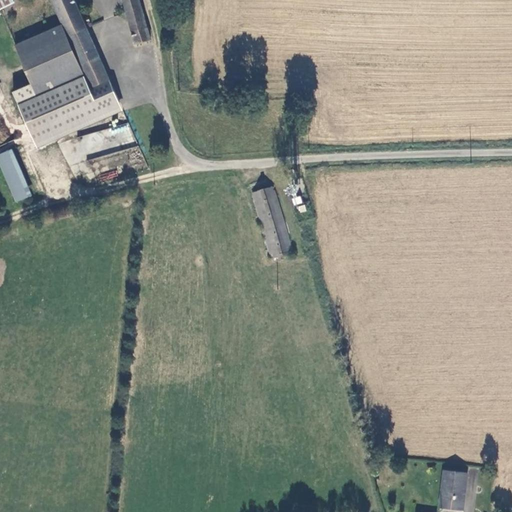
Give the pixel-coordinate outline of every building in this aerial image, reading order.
[(66,30),(84,22),(74,0),(52,0),(62,20),(66,30)] [(150,38),(138,0),(120,0),(134,43),(150,38)] [(31,80),(12,88),(33,135),(118,98),(84,22),(66,30),(62,20),(14,41),(31,80)] [(7,146),(0,149),(0,160),(16,197),(27,192),(7,146)] [(254,188),(253,189),(271,249),(273,249),(273,252),(293,246),(292,243),(293,243),(275,182),(274,182),(273,180),(253,186),(254,188)] [(303,196),(301,190),(294,192),(296,198),(303,196)] [(368,463),(367,473),(376,473),(376,463),(368,463)] [(439,470),(438,508),(461,508),(463,471),(439,470)]
